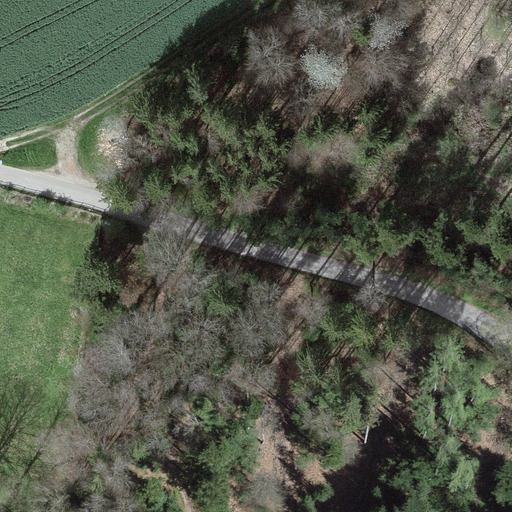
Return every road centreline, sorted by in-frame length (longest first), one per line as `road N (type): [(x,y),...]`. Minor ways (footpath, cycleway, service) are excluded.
road 1 (unclassified): [(511,344),(449,310),(351,276),(0,175)]
road 2 (track): [(0,147),(69,122),(268,0)]
